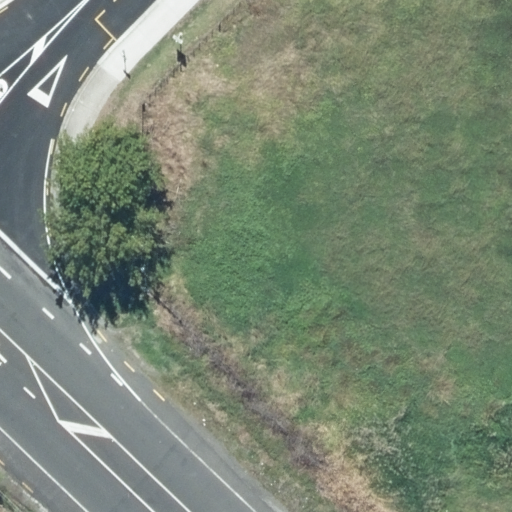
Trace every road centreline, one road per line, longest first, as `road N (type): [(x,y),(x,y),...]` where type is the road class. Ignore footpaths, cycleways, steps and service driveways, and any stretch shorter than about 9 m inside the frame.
road 1 (primary): [(167,511),(66,416),(0,333)]
road 2 (residential): [(0,93),(88,0)]
